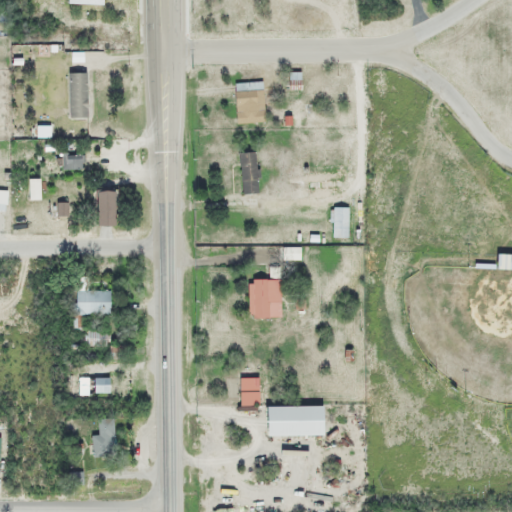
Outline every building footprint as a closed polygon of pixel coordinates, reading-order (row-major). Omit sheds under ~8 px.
[(299,74),(286,74),(286,89),(299,89),(299,74)] [(85,75),(66,75),(66,119),(85,119),(85,75)] [(234,124),(263,123),(262,83),(233,84),(234,124)] [(234,195),(257,195),(257,154),(234,154),(234,195)] [(79,171),(79,155),(59,155),(59,171),(79,171)] [(110,192),(91,192),(91,229),(110,229),(110,192)] [(346,208),(329,208),(329,238),(346,238),(346,208)] [(511,255),(502,255),(502,269),(511,268),(511,255)] [(246,278),(246,319),(279,319),(279,278),(246,278)] [(110,291),(74,291),(74,316),(110,316),(110,291)] [(85,331),(85,347),(104,347),(104,331),(85,331)] [(256,406),(256,378),(237,378),(237,406),(256,406)] [(88,436),(88,457),(111,457),(111,418),(95,418),(95,436),(88,436)]
